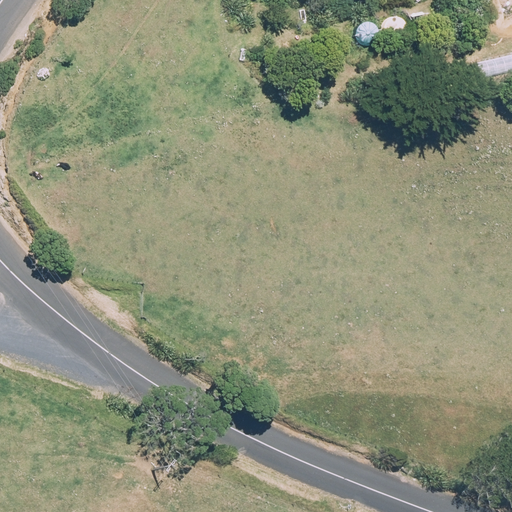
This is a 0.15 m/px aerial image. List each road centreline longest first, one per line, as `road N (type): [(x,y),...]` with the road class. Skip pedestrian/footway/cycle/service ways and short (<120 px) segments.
road 1 (unclassified): [(427,511),(283,454),(133,372)]
road 2 (unclassified): [(133,372),(0,260)]
road 3 (unclassified): [(0,334),(133,372)]
